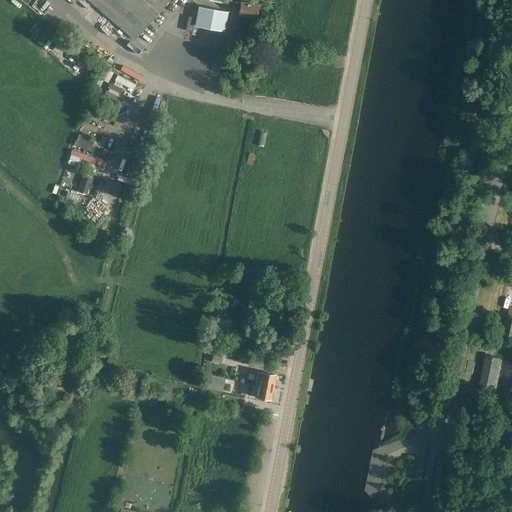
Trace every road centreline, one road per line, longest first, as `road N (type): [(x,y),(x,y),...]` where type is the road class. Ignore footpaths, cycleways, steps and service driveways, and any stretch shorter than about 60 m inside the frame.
road 1 (tertiary): [(270,511),(367,0)]
road 2 (tertiary): [(430,511),(439,436),(511,141)]
road 3 (unknown): [(344,121),(231,102),(147,74),(57,0)]
